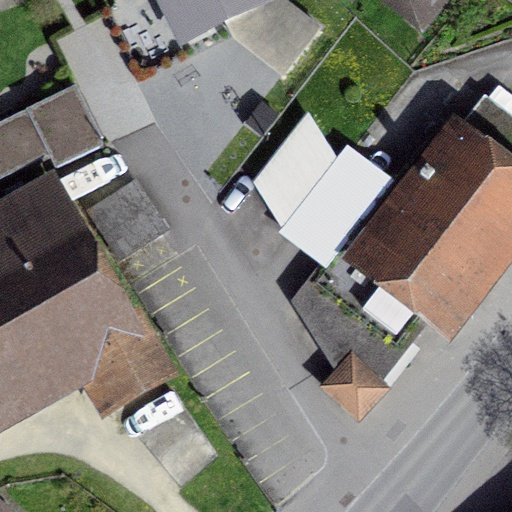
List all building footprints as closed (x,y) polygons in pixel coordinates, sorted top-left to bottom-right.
[(235,10),(255,0),(168,0),(185,34),(235,10)] [(393,0),(413,16),(426,0),(393,0)] [(100,147),(72,87),(0,120),(0,175),(54,150),(62,165),(100,147)] [(511,120),(483,102),(355,273),(330,251),(289,301),(337,375),(350,361),(373,382),(427,314),(448,322),(511,234),(511,120)] [(309,125),(259,175),(283,223),(328,161),(309,125)] [(167,231),(124,164),(80,192),(122,258),(167,231)] [(0,395),(87,345),(119,401),(159,379),(49,181),(0,207),(0,395)] [(337,375),(326,388),(361,420),(385,393),(373,382),(350,361),(337,375)]
